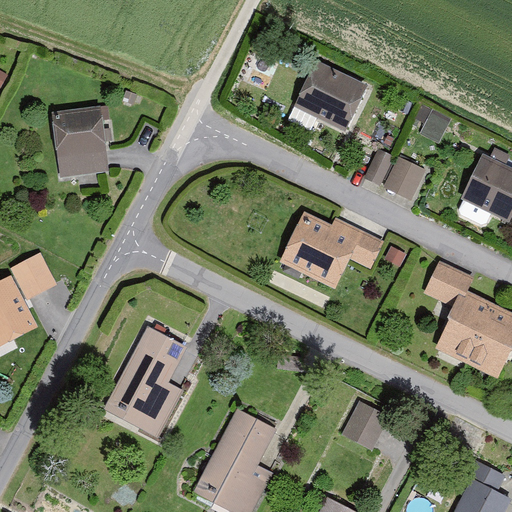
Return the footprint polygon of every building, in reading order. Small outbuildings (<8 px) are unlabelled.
[(315,59),(294,104),(345,127),(366,83),(315,59)] [(0,72),(0,94),(2,95),(11,78),(0,72)] [(443,139),(452,115),(420,103),(411,127),(443,139)] [(102,105),(53,110),(60,177),(108,172),(102,105)] [(367,178),(380,185),(394,155),(380,149),(367,178)] [(511,212),(511,165),(482,151),(461,196),(509,219),(511,212)] [(412,201),(427,168),(396,154),(381,186),(412,201)] [(331,221),(303,208),(278,259),(335,286),(349,257),(370,267),(384,239),(334,215),(331,221)] [(42,257),(13,272),(29,303),(58,288),(42,257)] [(511,308),(468,287),(474,276),(440,259),(424,292),(453,307),(434,344),(499,376),(511,349),(511,308)] [(0,342),(37,323),(10,273),(0,278),(0,342)] [(187,344),(148,324),(104,408),(158,436),(184,388),(168,380),(187,344)] [(395,419),(359,399),(339,434),(376,454),(395,419)] [(275,426),(237,407),(195,488),(242,511),(248,511),(269,470),(256,463),(275,426)] [(503,511),(511,496),(511,494),(469,472),(448,511),(503,511)] [(360,511),(324,494),(315,511),(360,511)]
